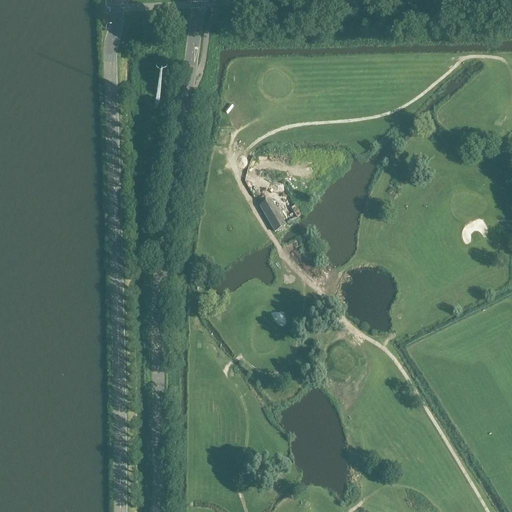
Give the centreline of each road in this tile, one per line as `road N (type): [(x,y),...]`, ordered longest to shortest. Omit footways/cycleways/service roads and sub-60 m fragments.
road 1 (unclassified): [(157,511),(157,290),(198,0)]
road 2 (track): [(490,511),(397,357),(368,341),(278,247),(226,155),(180,138)]
road 3 (tertiary): [(112,104),(120,511)]
